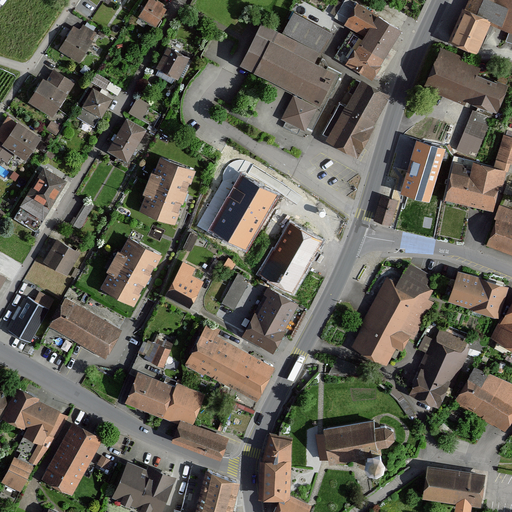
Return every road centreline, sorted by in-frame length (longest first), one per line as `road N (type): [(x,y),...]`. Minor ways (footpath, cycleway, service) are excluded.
road 1 (residential): [(0,310),(178,0)]
road 2 (primary): [(248,472),(172,444),(0,352)]
road 3 (primary): [(248,472),(267,412),(355,236)]
road 4 (primary): [(355,236),(440,0)]
road 5 (residential): [(511,271),(451,249),(355,236)]
